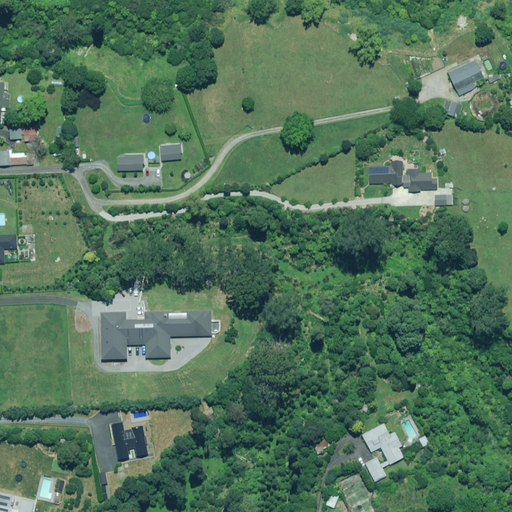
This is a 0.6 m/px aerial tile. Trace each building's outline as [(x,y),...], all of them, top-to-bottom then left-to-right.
[(485,79),(476,61),(449,74),(460,96),(479,87),(476,83),(485,79)] [(2,111),(7,112),(7,108),(10,109),(10,101),(7,100),(8,83),(0,82),(0,124),(2,125),(2,111)] [(0,137),(10,137),(10,140),(23,140),(22,124),(9,124),(9,128),(0,128),(0,137)] [(81,143),(77,143),(77,138),(72,138),(72,148),(81,148),(81,143)] [(183,160),(181,145),(161,147),(162,161),(183,160)] [(12,154),(12,151),(0,151),(0,166),(28,165),(28,154),(12,154)] [(145,171),(144,155),(123,155),(123,158),(118,158),(118,171),(145,171)] [(404,161),(392,162),(392,166),(370,166),(370,184),(392,184),(392,186),(404,185),(404,188),(409,188),(409,192),(421,192),(421,190),(438,190),(438,179),(433,179),(433,173),(421,173),(420,170),(404,170),(404,161)] [(0,235),(0,264),(5,264),(5,249),(17,249),(17,236),(0,235)] [(213,336),(212,311),(188,312),(188,319),(168,319),(168,313),(145,313),(145,320),(127,320),(127,313),(102,313),(103,360),(129,359),(128,346),(146,345),(146,358),(172,358),(171,337),(213,336)] [(381,465),(377,458),(365,464),(375,482),(387,476),(383,469),(390,465),(392,465),(404,458),(399,448),(403,446),(396,433),(390,436),(385,425),(363,436),(372,453),(382,448),(388,461),(381,465)] [(429,444),(426,437),(420,440),(424,448),(429,444)] [(321,438),(316,449),(325,453),(330,443),(321,438)] [(0,511),(9,511),(10,511),(34,511),(36,507),(37,501),(17,496),(0,492),(0,511)] [(340,496),(335,494),(330,507),(334,509),(340,496)]
